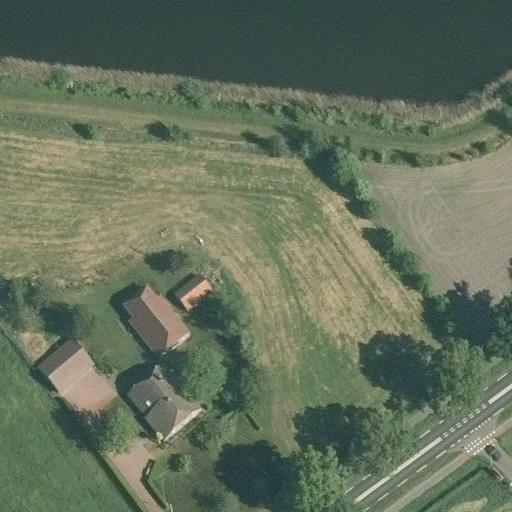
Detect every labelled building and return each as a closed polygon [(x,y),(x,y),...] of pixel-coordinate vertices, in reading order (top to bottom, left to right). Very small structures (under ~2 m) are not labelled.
[(174,296),(188,315),(213,295),(200,278),(174,296)] [(149,290),(127,307),(123,310),(132,321),(129,324),(159,361),(190,337),(160,299),(158,301),(149,290)] [(37,371),(60,398),(95,367),(71,341),(37,371)] [(128,398),(165,443),(201,413),(164,368),(128,398)] [(223,455),(249,426),(222,403),(197,432),(223,455)]
